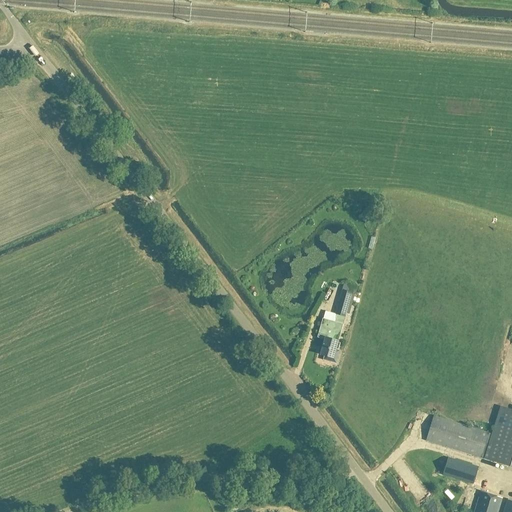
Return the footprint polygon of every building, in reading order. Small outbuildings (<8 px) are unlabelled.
[(365,208),(359,218),(365,223),(372,213),(365,208)] [(336,314),(345,317),(346,313),(349,314),(352,305),(338,301),(334,314),(336,314)] [(339,350),(336,349),(343,324),(345,317),(336,314),(334,321),(322,318),(317,335),(325,337),(320,354),(324,355),(323,359),(336,363),(339,350)] [(334,399),(338,404),(352,395),(348,390),(334,399)] [(491,433),(433,415),(425,440),(511,466),(511,410),(499,406),(491,433)] [(447,457),(442,474),(474,484),(479,467),(447,457)] [(503,511),(497,511),(502,498),(481,491),(474,511),(511,511),(511,500),(508,499),(503,511)] [(413,500),(421,511),(438,511),(424,492),(413,500)]
